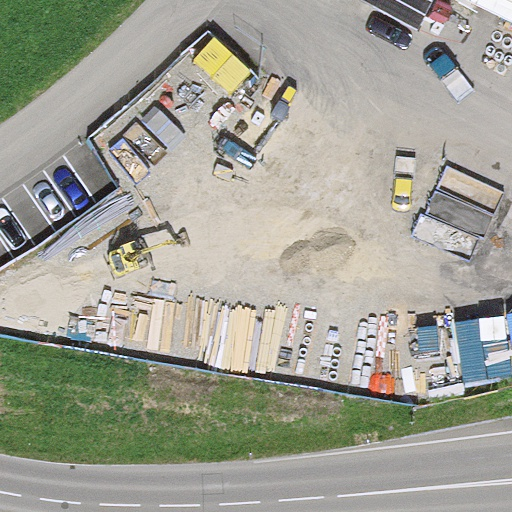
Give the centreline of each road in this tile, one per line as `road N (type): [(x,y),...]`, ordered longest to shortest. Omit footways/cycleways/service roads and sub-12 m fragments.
road 1 (tertiary): [(511,479),(100,505),(0,496)]
road 2 (unclassified): [(0,171),(206,0)]
